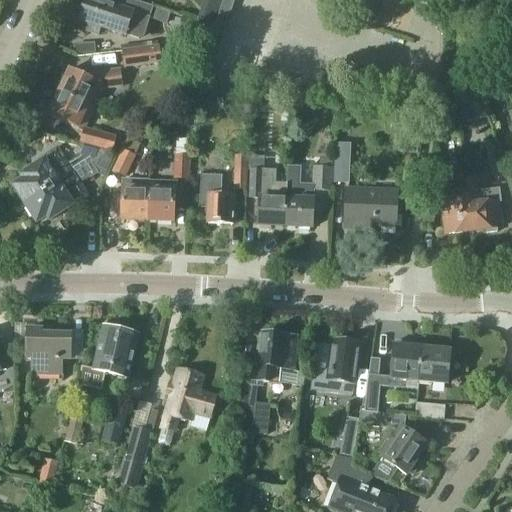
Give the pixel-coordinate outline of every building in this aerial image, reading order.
[(143,38),(150,18),(134,13),(116,7),(94,0),(86,0),(79,22),(89,25),(88,29),(90,33),(98,36),(101,29),(126,37),(126,36),(139,40),(143,38)] [(234,0),(223,0),(215,27),(211,37),(210,41),(220,44),(234,0)] [(511,0),(452,0),(482,10),(478,23),(511,33),(511,0)] [(211,37),(215,27),(183,17),(178,30),(196,36),(195,40),(211,37)] [(211,37),(195,40),(189,38),(186,44),(207,52),(210,41),(211,37)] [(209,80),(220,44),(210,41),(207,52),(199,76),(193,74),(189,88),(209,95),(214,81),(209,80)] [(95,53),(94,43),(76,44),(76,54),(95,53)] [(186,46),(163,48),(165,67),(189,65),(187,48),(187,46),(186,46)] [(162,63),(159,47),(121,51),(124,69),(162,63)] [(96,83),(71,71),(60,93),(95,110),(104,91),(122,89),(120,72),(100,74),(96,83)] [(95,110),(60,93),(48,116),(83,133),(95,110)] [(189,107),(191,98),(183,96),(181,105),(189,107)] [(487,117),(482,97),(458,103),(463,123),(487,117)] [(189,181),(190,156),(188,156),(189,128),(179,128),(177,131),(177,140),(176,140),(176,156),(174,156),(173,180),(189,181)] [(116,139),(85,130),(81,144),(112,152),(116,139)] [(123,151),(122,150),(112,173),(125,179),(135,157),(139,148),(128,142),(123,151)] [(107,151),(82,145),(79,157),(67,165),(56,148),(41,159),(43,163),(21,178),(23,181),(13,188),(26,207),(91,162),(105,152),(107,151)] [(350,147),(335,146),(334,185),(349,185),(350,147)] [(91,162),(26,207),(37,223),(47,217),(50,221),(62,213),(64,217),(87,202),(84,198),(88,196),(80,184),(98,173),(103,175),(113,157),(105,152),(91,162)] [(247,171),(264,171),(264,158),(247,157),(247,158),(247,171)] [(332,170),(332,157),(320,157),(319,170),(314,169),(313,188),(299,188),(299,170),(287,170),(285,228),(312,229),(314,192),(331,193),(332,170)] [(236,159),(235,192),(246,192),(247,159),(236,159)] [(285,228),(287,170),(286,186),(274,186),(275,174),(248,173),(247,192),(262,193),(261,199),(258,200),(257,227),(285,228)] [(200,177),(199,199),(198,209),(209,209),(208,224),(233,225),(234,192),(221,191),(222,178),(200,177)] [(467,180),(474,232),(485,230),(485,235),(498,233),(498,230),(501,230),(501,227),(504,226),(502,210),(499,211),(498,205),(502,204),(500,191),(478,194),(478,193),(476,179),(467,180)] [(474,232),(467,180),(457,182),(458,195),(441,197),(446,235),(474,232)] [(147,224),(149,184),(125,183),(124,191),(123,191),(122,222),(147,224)] [(178,185),(149,184),(147,224),(174,225),(175,204),(177,204),(178,185)] [(397,193),(347,192),(346,232),(365,232),(365,228),(396,229),(397,193)] [(422,224),(433,225),(434,214),(424,214),(422,224)] [(140,335),(105,327),(93,371),(128,380),(140,335)] [(43,329),(28,329),(27,359),(31,359),(30,375),(62,376),(62,361),(70,361),(71,336),(43,334),(43,329)] [(297,338),(263,334),(258,382),(279,384),(297,386),(299,373),(293,372),(297,338)] [(326,393),(353,397),(360,344),(334,340),(333,347),(317,345),(312,386),(327,388),(326,393)] [(394,346),(391,377),(382,376),(381,387),(418,390),(422,349),(410,348),(411,342),(395,340),(395,346),(394,346)] [(0,372),(14,368),(12,342),(0,345),(0,372)] [(449,351),(423,349),(420,381),(447,383),(449,351)] [(214,398),(199,394),(198,394),(203,378),(190,374),(178,371),(162,429),(158,441),(159,444),(161,447),(165,448),(169,447),(171,445),(174,434),(178,418),(190,421),(192,414),(208,419),(208,418),(214,400),(214,398)] [(381,387),(382,376),(369,375),(366,412),(366,414),(379,415),(379,414),(381,387)] [(267,436),(270,405),(256,404),(257,387),(242,386),(240,406),(251,424),(250,434),(267,436)] [(417,404),(416,417),(444,419),(445,406),(417,404)] [(108,410),(100,442),(119,446),(127,415),(108,410)] [(365,412),(361,412),(360,420),(358,420),(357,427),(358,427),(358,426),(387,428),(388,415),(379,414),(379,415),(366,414),(366,412),(365,412)] [(78,446),(84,417),(70,414),(64,443),(78,446)] [(357,427),(358,420),(347,418),(339,457),(336,457),(338,458),(351,461),(358,427),(357,427)] [(117,485),(135,490),(150,432),(132,428),(117,485)] [(402,429),(382,460),(408,476),(427,446),(402,429)] [(338,458),(336,457),(327,480),(338,484),(334,494),(340,496),(334,511),(336,511),(396,511),(399,506),(398,504),(395,503),(397,500),(368,489),(373,477),(350,468),(351,461),(338,458)] [(53,488),(58,463),(44,460),(38,485),(53,488)] [(234,511),(247,511),(255,486),(240,482),(238,487),(232,511),(234,511)]
